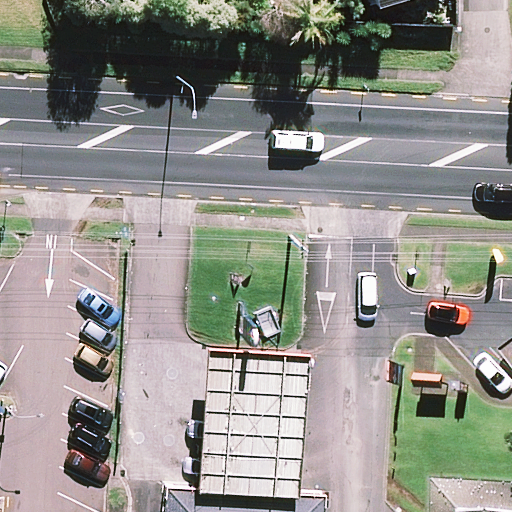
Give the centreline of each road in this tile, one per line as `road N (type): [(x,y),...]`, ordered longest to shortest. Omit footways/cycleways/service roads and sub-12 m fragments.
road 1 (secondary): [(477,157),(0,132)]
road 2 (residential): [(477,157),(478,0)]
